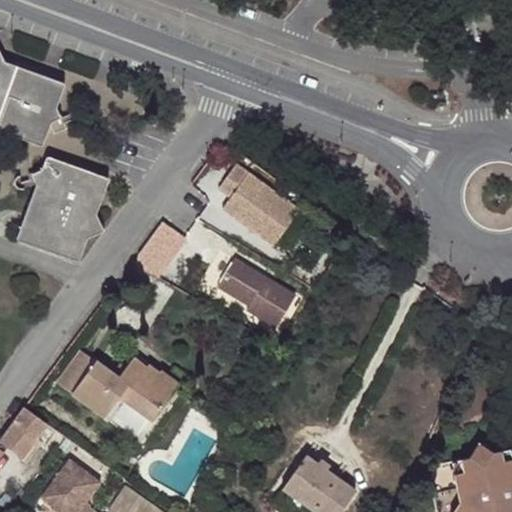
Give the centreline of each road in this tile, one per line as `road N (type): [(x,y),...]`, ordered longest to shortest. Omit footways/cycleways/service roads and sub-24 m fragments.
road 1 (residential): [(228,90),(0,395)]
road 2 (tertiary): [(228,90),(383,150),(440,203)]
road 3 (tertiary): [(474,143),(392,128),(243,69)]
road 4 (tertiary): [(0,6),(228,90)]
road 5 (tertiary): [(243,69),(59,0)]
